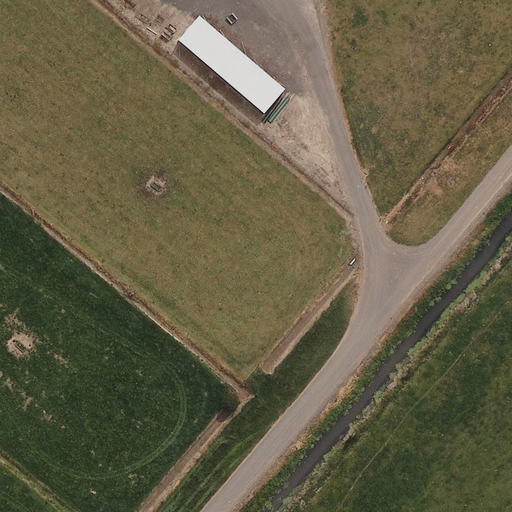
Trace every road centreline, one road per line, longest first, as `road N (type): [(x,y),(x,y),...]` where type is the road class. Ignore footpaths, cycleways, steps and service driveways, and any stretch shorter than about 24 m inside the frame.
road 1 (unclassified): [(393,293),(300,39),(278,0)]
road 2 (unclassified): [(215,511),(393,293)]
road 3 (unclassified): [(393,293),(511,158)]
